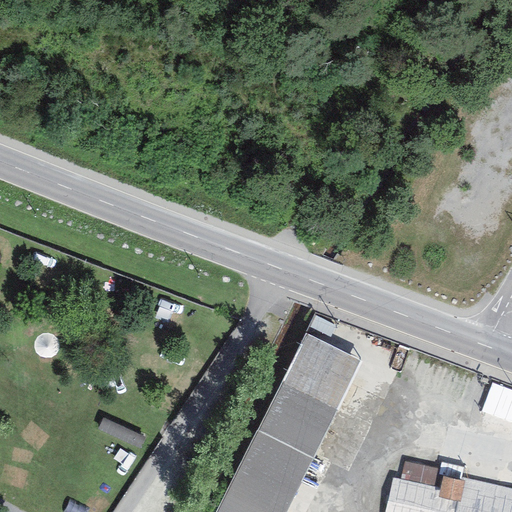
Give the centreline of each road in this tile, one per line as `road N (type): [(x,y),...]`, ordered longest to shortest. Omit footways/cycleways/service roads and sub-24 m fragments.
road 1 (tertiary): [(483,346),(0,160)]
road 2 (unknown): [(428,325),(332,508),(342,511)]
